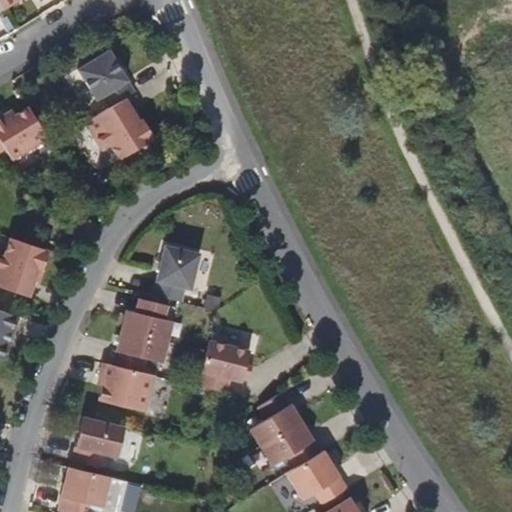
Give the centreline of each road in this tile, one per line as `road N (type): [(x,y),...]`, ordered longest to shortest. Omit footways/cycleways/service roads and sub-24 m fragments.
road 1 (residential): [(10,511),(26,441),(89,280),(136,211),(245,150)]
road 2 (residential): [(441,511),(381,432),(245,150)]
road 3 (residential): [(245,150),(179,0)]
road 4 (residential): [(0,72),(126,0)]
